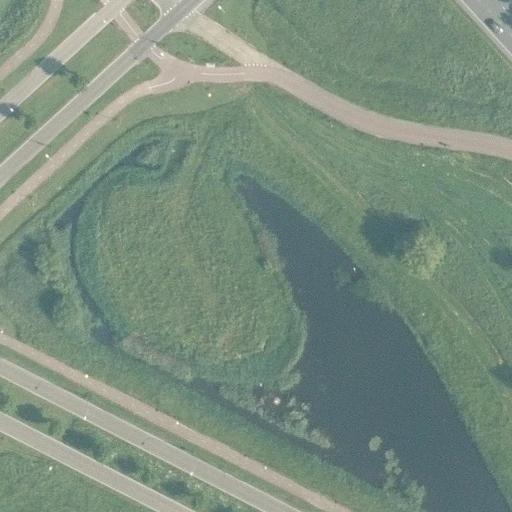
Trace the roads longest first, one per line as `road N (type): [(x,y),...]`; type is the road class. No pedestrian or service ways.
road 1 (unclassified): [(511,151),(365,122),(263,73),(179,12)]
road 2 (primary): [(280,511),(0,367)]
road 3 (primary): [(0,175),(179,12)]
road 4 (primary): [(0,423),(173,511)]
road 5 (primary): [(120,0),(0,110)]
